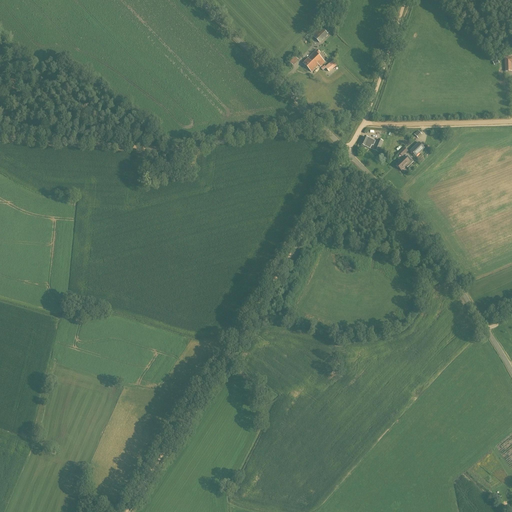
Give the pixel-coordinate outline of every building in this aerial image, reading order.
[(327,22),(324,25),(325,26),(322,29),(320,28),(312,36),(319,43),(331,31),(328,28),(330,25),(327,22)] [(320,67),(325,62),(318,55),(320,53),(317,50),(303,64),(311,72),(318,65),(320,67)] [(289,62),(293,66),(298,60),(295,57),(289,62)] [(324,66),(321,69),(323,71),(326,68),(329,72),(336,67),(332,62),(325,68),(324,66)] [(367,148),(370,149),(372,145),(373,146),(375,142),(370,140),(365,137),(361,145),(367,148)] [(378,139),(373,150),(378,153),(383,142),(378,139)] [(410,151),(416,157),(424,148),(419,143),(410,151)] [(398,153),(402,157),(408,151),(405,148),(398,153)] [(405,157),(396,165),(401,170),(402,169),(403,169),(405,167),(407,169),(413,162),(411,160),(407,156),(405,158),(405,157)]
